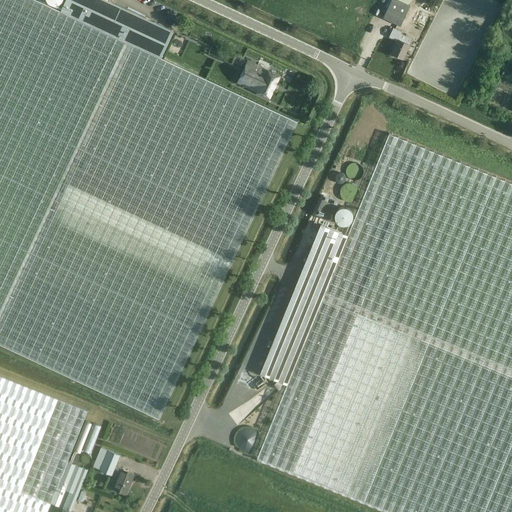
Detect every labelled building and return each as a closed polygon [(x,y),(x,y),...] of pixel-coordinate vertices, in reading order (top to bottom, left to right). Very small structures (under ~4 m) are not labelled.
[(0,0),(0,344),(160,419),(298,122),(161,58),(174,31),(106,0),(66,0),(61,12),(35,0),(0,0)] [(391,0),(383,18),(400,26),(410,5),(408,4),(410,0),(391,0)] [(392,54),(403,59),(412,38),(401,33),(402,32),(393,28),(389,37),(397,41),(392,54)] [(267,72),(247,62),(248,61),(247,61),(237,82),(269,97),(279,76),(268,70),(267,72)] [(257,459),(388,511),(511,511),(511,182),(389,133),(348,235),(320,224),(260,373),(287,384),(257,459)] [(331,220),(338,201),(324,195),(316,214),(331,220)] [(0,511),(73,511),(71,511),(88,469),(68,461),(88,411),(0,375),(0,511)] [(113,489),(126,494),(134,474),(122,469),(115,466),(120,456),(101,447),(93,466),(100,470),(99,470),(111,476),(112,475),(118,477),(113,489)]
